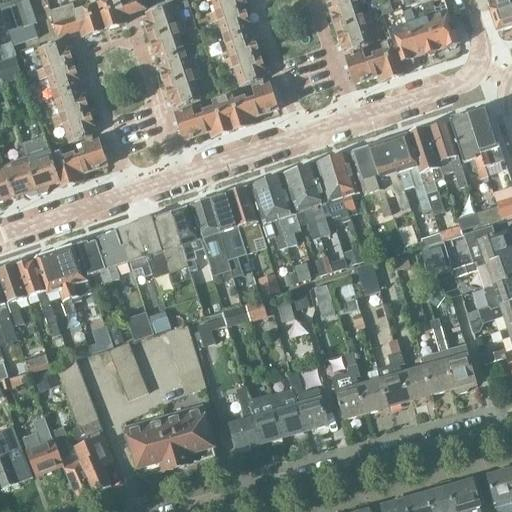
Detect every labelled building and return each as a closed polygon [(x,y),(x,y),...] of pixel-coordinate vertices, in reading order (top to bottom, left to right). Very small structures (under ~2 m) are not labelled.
[(31,7),(28,0),(26,0),(15,4),(18,12),(31,7)] [(120,26),(127,24),(126,24),(124,18),(119,0),(102,0),(104,4),(97,6),(105,31),(106,31),(120,26)] [(119,0),(124,18),(136,14),(130,0),(119,0)] [(130,0),(136,14),(146,11),(142,0),(130,0)] [(204,5),(209,21),(244,9),(242,1),(241,0),(211,0),(212,3),(204,5)] [(336,30),(371,19),(369,14),(361,17),(355,0),(350,0),(333,6),(334,9),(329,10),(331,17),(336,30)] [(511,0),(485,0),(495,28),(501,32),(511,28),(511,0)] [(380,7),(383,15),(393,12),(390,3),(380,7)] [(426,20),(428,19),(438,52),(448,48),(451,49),(454,48),(457,46),(459,45),(447,12),(435,17),(431,3),(421,6),(426,20)] [(80,31),(74,9),(73,5),(62,9),(70,35),(80,31)] [(102,32),(105,31),(97,6),(78,12),(76,9),(74,9),(80,31),(83,38),(83,39),(89,37),(102,32)] [(18,12),(20,20),(34,15),(31,7),(18,12)] [(185,28),(183,23),(175,26),(169,7),(147,15),(148,18),(143,20),(147,33),(150,40),(185,28)] [(70,35),(62,9),(50,12),(59,39),(70,35)] [(247,33),(246,31),(251,29),(248,22),(244,9),(209,21),(210,24),(218,22),(225,41),(247,33)] [(420,58),(427,55),(431,56),(434,55),(436,53),(438,52),(428,19),(426,20),(415,23),(411,11),(403,13),(406,26),(407,26),(412,41),(410,41),(412,48),(416,46),(420,58)] [(393,12),(383,15),(386,25),(396,22),(393,12)] [(20,20),(23,28),(25,27),(36,23),(34,15),(20,20)] [(18,16),(5,21),(9,32),(22,28),(18,16)] [(372,23),(371,19),(336,30),(340,42),(342,51),(347,50),(348,53),(371,45),(364,26),(372,23)] [(30,40),(38,37),(34,25),(36,24),(36,23),(25,27),(30,40)] [(391,44),(401,70),(411,66),(413,63),(412,60),(420,58),(416,46),(412,48),(410,41),(412,41),(407,26),(406,26),(387,32),(391,44)] [(25,27),(23,28),(18,30),(22,43),(30,40),(25,27)] [(162,61),(185,54),(178,35),(186,33),(185,28),(150,40),(154,53),(156,60),(161,58),(162,61)] [(18,30),(9,33),(14,46),(22,43),(18,30)] [(248,36),(247,33),(225,41),(231,60),(223,63),(224,66),(259,55),(255,42),(253,35),(248,36)] [(39,50),(45,69),(37,72),(39,77),(73,66),(71,57),(67,45),(66,45),(62,46),(61,43),(39,50)] [(374,61),(380,77),(381,83),(402,76),(401,70),(391,44),(378,48),(380,54),(373,57),(374,61)] [(374,61),(365,64),(362,53),(345,59),(354,86),(361,84),(364,84),(364,83),(380,77),(374,61)] [(165,86),(200,74),(199,70),(191,73),(185,54),(162,61),(163,64),(159,66),(161,73),(165,86)] [(224,66),(226,71),(234,68),(240,88),(263,81),(261,77),(266,76),(263,67),(259,55),(224,66)] [(16,59),(0,64),(0,75),(2,83),(22,77),(16,59)] [(73,66),(39,77),(40,81),(48,78),(55,97),(77,90),(76,87),(80,86),(78,78),(73,66)] [(200,101),(194,82),(202,79),(200,74),(165,86),(169,98),(172,107),(177,105),(178,108),(200,101)] [(254,119),(267,114),(267,115),(271,113),(277,111),(269,84),(253,89),(256,99),(250,101),(249,97),(247,98),(254,119)] [(54,123),(88,111),(84,99),(82,91),(78,93),(77,90),(55,97),(61,117),(53,119),(54,123)] [(222,99),(233,132),(254,125),(252,119),(254,119),(247,98),(237,101),(235,95),(222,99)] [(199,107),(208,134),(210,133),(212,139),(233,132),(222,99),(205,105),(207,111),(204,112),(202,106),(199,107)] [(199,107),(194,109),(195,111),(198,111),(200,118),(194,120),(191,109),(175,115),(184,142),(190,140),(191,140),(194,139),(208,134),(199,107)] [(476,114),(469,116),(486,169),(505,163),(488,110),(486,111),(484,108),(476,111),(476,114)] [(54,123),(56,128),(64,125),(70,144),(92,137),(91,134),(95,132),(92,123),(88,111),(54,123)] [(451,122),(450,122),(463,164),(470,162),(473,171),(476,170),(480,180),(488,178),(486,169),(469,116),(461,119),(458,117),(452,119),(451,122)] [(447,123),(428,130),(442,177),(454,173),(460,190),(468,188),(447,123)] [(428,130),(408,136),(427,195),(426,196),(431,209),(433,216),(444,213),(434,183),(444,180),(442,177),(428,130)] [(390,139),(389,142),(399,175),(405,191),(414,188),(418,199),(422,212),(431,209),(426,196),(427,195),(408,136),(398,139),(396,138),(390,139)] [(98,140),(74,148),(83,175),(97,170),(97,171),(101,170),(101,169),(107,167),(98,140)] [(371,145),(370,148),(385,194),(392,191),(393,195),(395,195),(401,212),(411,209),(405,191),(399,175),(389,142),(380,145),(377,143),(371,145)] [(83,175),(74,148),(72,149),(75,159),(68,161),(65,151),(51,156),(60,183),(62,189),(83,181),(81,176),(83,175)] [(352,154),(350,155),(365,199),(373,196),(375,204),(379,203),(384,219),(392,216),(385,194),(370,148),(369,149),(361,151),(359,149),(353,151),(352,154)] [(27,159),(39,196),(47,193),(48,192),(50,186),(51,186),(60,183),(51,156),(49,152),(27,159)] [(14,198),(4,167),(0,154),(0,203),(6,201),(14,198)] [(347,156),(332,161),(350,217),(357,215),(351,197),(359,194),(347,156)] [(4,167),(14,198),(23,196),(25,195),(29,198),(30,199),(39,196),(27,159),(4,167)] [(332,161),(316,167),(328,205),(332,217),(333,220),(340,217),(343,224),(351,221),(350,217),(332,161)] [(316,167),(299,172),(320,239),(330,235),(325,219),(332,217),(328,205),(316,167)] [(299,172),(283,177),(300,229),(308,226),(313,241),(320,239),(299,172)] [(283,177),(267,183),(288,248),(288,249),(298,245),(295,235),(301,233),(300,229),(283,177)] [(267,183),(250,188),(263,227),(268,241),(269,241),(275,238),(280,251),(288,248),(267,183)] [(247,189),(229,195),(248,257),(259,253),(255,243),(264,240),(258,223),(247,189)] [(218,199),(210,202),(228,259),(232,272),(234,279),(243,275),(239,260),(248,257),(229,195),(226,193),(219,195),(218,199)] [(511,198),(497,204),(502,220),(511,216),(511,198)] [(200,202),(192,205),(193,208),(192,208),(204,249),(209,266),(217,263),(228,259),(210,202),(201,205),(200,202)] [(192,208),(172,215),(188,263),(195,261),(196,260),(194,252),(204,249),(192,208)] [(497,208),(476,215),(480,226),(501,219),(497,208)] [(172,215),(153,221),(169,270),(171,275),(190,269),(188,263),(172,215)] [(476,215),(458,221),(461,232),(480,226),(476,215)] [(153,221),(137,227),(153,276),(169,270),(153,221)] [(122,231),(120,232),(131,264),(133,272),(143,269),(146,277),(146,278),(147,278),(153,276),(137,227),(130,229),(126,228),(122,231)] [(476,232),(465,236),(474,263),(474,264),(477,263),(478,267),(511,255),(511,240),(510,242),(507,234),(507,233),(495,236),(492,228),(492,227),(476,232)] [(120,232),(98,239),(113,282),(121,280),(117,269),(127,265),(133,286),(138,285),(136,280),(133,272),(131,264),(120,232)] [(439,235),(422,240),(424,249),(442,243),(439,235)] [(86,240),(76,244),(77,246),(88,278),(102,273),(105,285),(113,282),(98,239),(88,243),(86,240)] [(64,250),(57,253),(74,305),(82,302),(81,298),(93,294),(89,282),(88,278),(77,246),(74,247),(70,246),(66,247),(64,250)] [(440,247),(422,252),(427,272),(446,267),(440,247)] [(57,253),(36,260),(48,296),(60,292),(65,307),(63,307),(67,317),(77,314),(74,305),(57,253)] [(360,253),(349,256),(352,267),(364,263),(360,253)] [(380,254),(364,259),(365,262),(367,267),(382,261),(380,254)] [(474,263),(465,266),(467,274),(479,271),(485,289),(511,279),(511,255),(478,267),(477,263),(474,264),(474,263)] [(408,258),(395,263),(398,272),(411,268),(408,258)] [(327,259),(315,263),(320,278),(332,274),(330,266),(327,259)] [(36,260),(17,266),(27,298),(37,295),(48,328),(57,325),(48,296),(36,260)] [(195,261),(188,263),(190,269),(191,273),(198,271),(195,261)] [(345,261),(330,266),(332,274),(347,269),(345,261)] [(306,264),(294,268),(296,274),(299,284),(311,280),(311,279),(306,264)] [(6,270),(0,271),(0,281),(14,323),(16,328),(24,325),(17,303),(27,299),(27,298),(17,266),(14,267),(11,265),(6,267),(6,270)] [(373,266),(358,270),(361,281),(376,276),(373,266)] [(465,266),(452,270),(453,275),(455,278),(460,277),(467,274),(465,266)] [(296,274),(284,278),(288,288),(299,284),(296,274)] [(275,276),(259,281),(264,298),(273,295),(280,293),(275,276)] [(511,279),(485,289),(482,290),(488,308),(491,307),(492,310),(511,303),(511,279)] [(341,301),(336,302),(340,317),(360,312),(357,303),(351,286),(338,291),(341,301)] [(327,287),(315,290),(317,300),(330,297),(327,287)] [(304,288),(292,291),(297,311),(310,308),(304,288)] [(0,290),(0,322),(8,345),(17,342),(0,290)] [(436,293),(430,302),(438,308),(445,299),(436,293)] [(289,302),(277,305),(282,324),(294,321),(289,302)] [(263,303),(246,308),(247,310),(248,313),(250,323),(251,324),(267,319),(263,303)] [(485,317),(481,318),(482,319),(483,324),(496,320),(504,318),(508,329),(511,327),(511,303),(492,310),(491,307),(488,308),(482,310),(485,317)] [(247,310),(228,315),(232,328),(250,323),(248,313),(247,310)] [(482,310),(468,315),(470,323),(482,319),(481,318),(485,317),(482,310)] [(146,314),(127,320),(134,342),(153,336),(146,314)] [(166,314),(150,319),(155,336),(172,331),(166,314)] [(482,319),(470,323),(474,334),(479,332),(483,324),(482,319)] [(225,320),(198,328),(204,350),(215,346),(211,332),(224,329),(227,328),(225,320)] [(363,320),(355,321),(358,331),(365,329),(363,320)] [(439,320),(431,322),(433,331),(442,328),(439,320)] [(173,331),(166,333),(170,344),(190,337),(187,326),(173,331)] [(508,330),(500,332),(503,341),(511,338),(511,341),(511,327),(508,329),(508,330)] [(442,328),(433,331),(437,343),(445,341),(442,328)] [(119,330),(108,333),(111,341),(113,347),(124,344),(119,330)] [(190,337),(170,344),(173,354),(194,348),(190,337)] [(97,346),(89,348),(91,356),(108,350),(113,349),(113,347),(111,341),(97,346)] [(397,341),(388,344),(392,356),(400,354),(397,341)] [(440,355),(421,360),(424,368),(432,397),(453,391),(443,354),(448,353),(449,353),(445,341),(437,343),(440,355)] [(128,344),(109,352),(113,362),(132,354),(128,344)] [(194,348),(173,354),(176,364),(197,358),(194,348)] [(448,353),(443,354),(453,391),(454,394),(457,396),(466,393),(468,390),(467,387),(477,384),(468,355),(466,348),(449,353),(448,353)] [(78,350),(69,353),(72,363),(76,362),(82,360),(78,350)] [(506,350),(498,353),(500,361),(507,359),(508,364),(511,362),(511,352),(507,354),(506,350)] [(354,353),(345,356),(348,368),(357,366),(354,353)] [(483,358),(482,358),(483,362),(491,359),(493,363),(495,362),(500,361),(498,353),(483,358)] [(132,354),(113,362),(117,372),(136,364),(132,354)] [(378,371),(377,371),(380,382),(388,409),(410,403),(402,374),(400,367),(404,366),(402,359),(400,354),(392,356),(388,357),(391,367),(378,371)] [(46,355),(25,362),(30,378),(51,371),(46,355)] [(197,358),(176,364),(179,375),(200,368),(197,358)] [(72,363),(56,370),(60,380),(80,372),(76,362),(72,363)] [(136,364),(117,372),(121,382),(140,374),(136,364)] [(350,376),(333,381),(345,422),(366,416),(358,388),(359,388),(357,379),(360,378),(357,366),(348,368),(349,374),(350,376)] [(200,368),(179,375),(183,385),(204,379),(200,368)] [(424,368),(402,374),(410,403),(432,397),(424,368)] [(54,372),(35,379),(41,394),(60,387),(54,372)] [(80,372),(60,380),(64,390),(84,382),(80,372)] [(140,374),(121,382),(124,392),(144,384),(140,374)] [(298,374),(288,377),(291,388),(298,386),(297,385),(300,384),(298,374)] [(204,379),(183,385),(186,396),(207,389),(204,379)] [(8,382),(1,384),(4,392),(10,391),(8,382)] [(84,382),(64,390),(68,400),(88,392),(84,382)] [(359,388),(358,388),(366,416),(388,409),(380,382),(359,388)] [(144,384),(124,392),(128,402),(148,394),(144,384)] [(298,386),(291,388),(293,393),(294,398),(297,397),(299,407),(307,433),(329,426),(319,391),(304,395),(300,384),(297,385),(298,386)] [(248,389),(238,392),(240,400),(246,399),(247,401),(251,400),(248,389)] [(88,392),(68,400),(72,410),(92,402),(88,392)] [(293,393),(272,398),(284,439),(307,433),(299,407),(297,397),(294,398),(293,393)] [(255,409),(252,410),(262,445),(284,439),(272,398),(272,396),(253,402),(255,409)] [(245,423),(232,427),(239,452),(262,445),(252,410),(255,409),(253,402),(252,400),(251,400),(247,401),(246,399),(240,400),(243,412),(242,412),(245,423)] [(92,402),(72,410),(76,420),(96,412),(92,402)] [(203,409),(165,420),(179,469),(197,464),(198,467),(204,471),(211,469),(215,462),(214,459),(217,458),(203,409)] [(96,412),(76,420),(79,429),(80,430),(100,422),(96,412)] [(38,435),(24,441),(37,477),(63,467),(54,442),(53,442),(44,420),(33,424),(38,435)] [(165,420),(128,430),(142,479),(145,478),(146,482),(152,486),(159,484),(163,477),(162,474),(179,469),(165,420)] [(100,422),(80,430),(84,440),(103,432),(100,422)] [(0,439),(0,481),(3,490),(33,479),(13,428),(0,432),(0,439)] [(64,429),(53,433),(56,442),(67,437),(64,429)] [(74,431),(74,435),(76,441),(79,443),(84,441),(84,440),(80,430),(79,429),(74,431)] [(102,438),(82,447),(84,451),(89,463),(83,466),(95,494),(111,487),(100,462),(110,457),(102,438)] [(80,463),(65,470),(78,502),(95,494),(83,466),(89,463),(84,451),(82,447),(75,450),(76,454),(80,463)] [(511,511),(511,471),(489,478),(498,511),(511,511)] [(480,511),(480,509),(473,483),(450,489),(455,511),(480,511)] [(455,511),(450,489),(428,495),(432,511),(455,511)] [(407,511),(432,511),(428,495),(405,502),(407,511)] [(407,511),(405,502),(383,508),(383,511),(407,511)]
